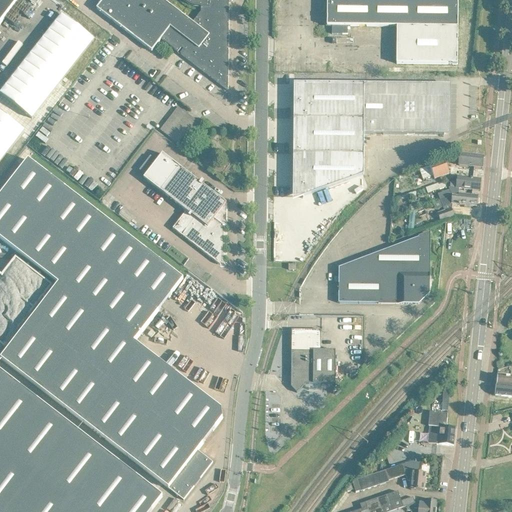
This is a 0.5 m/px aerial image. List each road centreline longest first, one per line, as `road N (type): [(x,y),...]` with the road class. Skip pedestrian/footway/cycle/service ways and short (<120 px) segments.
road 1 (unclassified): [(225,511),(258,325),(261,0)]
road 2 (tertiary): [(459,511),(511,17)]
road 3 (unknown): [(258,304),(398,314)]
